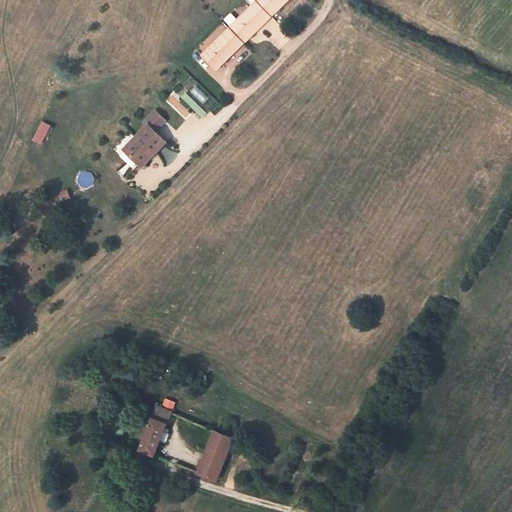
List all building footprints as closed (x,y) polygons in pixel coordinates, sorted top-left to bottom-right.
[(259,0),(202,55),(215,69),(287,0),(259,0)] [(186,92),(181,97),(202,118),(206,113),(186,92)] [(148,125),(124,149),(140,165),(151,154),(152,155),(166,142),(148,125)] [(38,133),(34,142),(41,145),(45,136),(38,133)] [(170,413),(168,419),(175,422),(178,415),(171,411),(170,413)] [(153,418),(140,450),(154,456),(160,442),(164,432),(167,424),(166,424),(153,418)] [(215,431),(197,473),(217,480),(234,439),(215,431)] [(168,434),(164,432),(160,442),(165,444),(166,444),(169,436),(168,434)]
